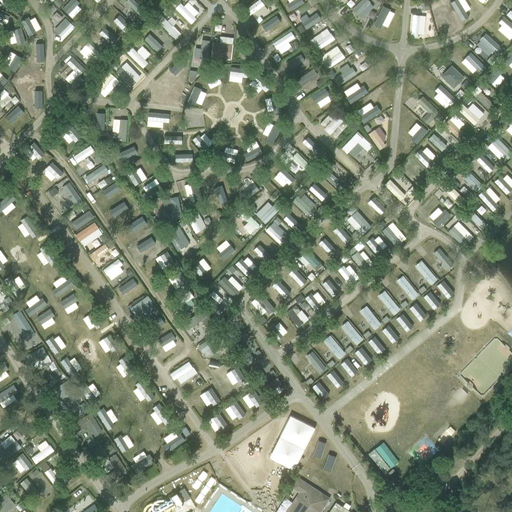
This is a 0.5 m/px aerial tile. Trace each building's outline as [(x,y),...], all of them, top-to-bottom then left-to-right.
[(82,0),(93,9),(100,0),(82,0)] [(125,0),(124,1),(137,14),(142,9),(132,0),(125,0)] [(259,0),(249,7),(256,18),(268,10),(261,0),(259,0)] [(306,0),(285,0),(284,1),(291,10),(306,0)] [(368,0),(360,0),(352,9),(362,18),(375,6),(368,0)] [(463,22),(471,17),(459,0),(452,0),(450,2),(463,22)] [(175,9),(190,23),(200,13),(188,2),(183,7),(180,3),(175,9)] [(75,22),(80,16),(67,4),(61,10),(75,22)] [(381,30),(391,8),(383,4),(372,26),(381,30)] [(445,30),(444,26),(449,25),(445,8),(432,11),(437,32),(445,30)] [(271,40),(278,36),(275,31),(288,23),(281,12),(262,23),(271,40)] [(317,12),(309,18),(306,13),(300,17),(308,28),(322,18),(317,12)] [(118,13),(112,18),(124,31),(130,26),(118,13)] [(0,22),(4,26),(12,19),(8,14),(0,20),(0,22)] [(411,14),(410,37),(419,37),(419,33),(425,33),(426,15),(411,14)] [(511,34),(511,33),(511,23),(502,15),(497,20),(511,34)] [(158,23),(175,40),(181,33),(165,17),(158,23)] [(63,39),(75,27),(65,18),(54,30),(63,39)] [(40,26),(26,29),(27,36),(41,33),(40,26)] [(316,52),(335,38),(327,28),(308,41),(316,52)] [(107,49),(115,40),(105,31),(97,40),(107,49)] [(291,31),(273,43),(280,54),(291,47),(288,42),(295,37),(291,31)] [(150,33),(144,39),(157,53),(163,47),(150,33)] [(307,33),(302,36),(305,41),(310,38),(307,33)] [(487,58),(492,52),(496,56),(503,48),(486,33),(474,46),(487,58)] [(201,47),(195,47),(195,57),(209,58),(209,39),(202,39),(201,47)] [(82,47),(94,60),(100,55),(88,42),(82,47)] [(231,60),(232,45),(212,43),(210,57),(231,60)] [(337,45),(319,58),(326,69),(345,56),(337,45)] [(132,47),(127,52),(143,68),(148,62),(132,47)] [(44,64),(44,50),(27,49),(26,63),(44,64)] [(479,73),(485,67),(469,50),(459,60),(472,74),(476,70),(479,73)] [(20,66),(24,56),(13,52),(9,62),(20,66)] [(296,54),(278,66),(282,71),(299,59),(296,54)] [(80,71),(83,66),(63,56),(60,62),(80,71)] [(186,75),(189,61),(177,58),(174,72),(186,75)] [(499,65),(511,75),(511,64),(505,58),(499,65)] [(131,87),(142,76),(125,61),(115,72),(131,87)] [(350,63),(340,67),(342,74),(333,78),(335,84),(355,77),(350,63)] [(463,78),(451,66),(441,77),(453,88),(463,78)] [(230,76),(248,77),(248,68),(231,68),(230,76)] [(296,82),(302,88),(318,74),(313,68),(296,82)] [(189,72),(188,81),(191,81),(191,77),(196,77),(196,73),(189,72)] [(105,97),(119,81),(111,74),(97,89),(105,97)] [(505,88),(490,74),(484,80),(500,94),(505,88)] [(21,96),(36,83),(31,77),(16,90),(21,96)] [(375,79),(346,92),(350,100),(379,87),(375,79)] [(436,79),(425,90),(441,107),(453,96),(436,79)] [(186,104),(186,85),(164,84),(163,99),(175,100),(175,104),(186,104)] [(319,108),(327,103),(323,98),(333,92),(328,85),(311,96),(319,108)] [(0,106),(1,108),(12,99),(4,89),(0,92),(0,106)] [(487,110),(493,104),(480,91),(474,97),(487,110)] [(41,107),(33,95),(22,102),(30,114),(41,107)] [(420,103),(413,110),(427,125),(440,112),(423,95),(417,101),(420,103)] [(270,98),(274,114),(281,112),(277,96),(270,98)] [(380,102),(375,105),(372,101),(359,109),(366,121),(384,109),(380,102)] [(12,123),(24,112),(18,105),(6,116),(12,123)] [(458,112),(473,125),(479,119),(464,105),(458,112)] [(163,133),(164,112),(148,111),(148,126),(155,127),(155,133),(163,133)] [(330,134),(335,138),(347,126),(332,111),(320,124),(324,128),(326,127),(332,132),(330,134)] [(105,131),(105,112),(97,112),(98,131),(105,131)] [(415,138),(426,128),(415,117),(405,127),(415,138)] [(113,118),(112,131),(118,131),(118,141),(127,141),(127,119),(113,118)] [(458,138),(463,133),(450,120),(444,126),(458,138)] [(185,144),(184,121),(177,121),(177,128),(164,129),(165,139),(172,139),(173,145),(185,144)] [(61,144),(77,129),(72,122),(55,137),(61,144)] [(266,140),(274,143),(280,127),(272,124),(266,140)] [(367,133),(378,150),(387,145),(383,140),(387,138),(379,126),(367,133)] [(437,128),(428,139),(443,151),(452,141),(437,128)] [(299,148),(304,142),(320,157),(325,151),(303,130),(292,141),(299,148)] [(346,154),(357,142),(367,151),(372,146),(357,132),(341,149),(346,154)] [(198,133),(192,140),(203,151),(209,145),(198,133)] [(491,142),(507,159),(511,153),(511,152),(497,136),(491,142)] [(76,162),(95,153),(91,146),(72,155),(76,162)] [(258,146),(243,155),(247,161),(262,152),(258,146)] [(367,152),(363,149),(356,156),(366,165),(376,154),(370,148),(367,152)] [(172,159),(177,156),(172,149),(167,152),(172,159)] [(39,150),(35,154),(38,158),(32,165),(36,169),(47,157),(39,150)] [(124,168),(140,158),(135,151),(129,155),(127,151),(118,157),(124,168)] [(296,151),(290,156),(304,171),(310,166),(296,151)] [(431,174),(438,169),(427,153),(420,158),(431,174)] [(488,170),(492,175),(498,170),(483,155),(475,163),(484,173),(488,170)] [(98,156),(93,160),(97,165),(102,161),(98,156)] [(38,172),(42,178),(58,166),(54,160),(38,172)] [(159,169),(154,163),(150,166),(147,161),(133,171),(140,182),(159,169)] [(337,180),(329,172),(335,166),(330,161),(319,173),(332,185),(337,180)] [(105,165),(86,174),(89,181),(109,172),(105,165)] [(409,167),(403,174),(420,189),(426,182),(409,167)] [(285,190),(295,181),(283,168),(273,177),(285,190)] [(466,168),(460,174),(475,191),(482,186),(466,168)] [(508,197),(511,193),(511,188),(498,174),(492,180),(508,197)] [(56,176),(50,180),(53,185),(59,181),(56,176)] [(350,177),(345,182),(349,186),(354,181),(350,177)] [(214,185),(221,204),(237,198),(230,179),(214,185)] [(254,179),(240,188),(248,198),(261,189),(254,179)] [(62,186),(76,205),(82,200),(69,181),(62,186)] [(100,192),(103,197),(121,187),(117,181),(100,192)] [(391,181),(385,187),(400,201),(406,195),(391,181)] [(324,204),(333,195),(320,182),(311,191),(324,204)] [(190,183),(184,185),(188,201),(195,199),(190,183)] [(445,192),(459,206),(465,200),(452,186),(445,192)] [(302,189),(296,195),(299,198),(303,194),(305,192),(302,189)] [(496,214),(506,204),(492,189),(481,200),(496,214)] [(7,209),(19,199),(13,192),(1,202),(7,209)] [(307,215),(316,205),(304,194),(295,204),(307,215)] [(380,217),(387,212),(373,195),(362,203),(367,210),(372,207),(380,217)] [(127,197),(109,210),(117,220),(134,207),(127,197)] [(182,217),(177,197),(169,198),(172,211),(163,213),(165,221),(182,217)] [(422,208),(437,224),(449,213),(433,197),(422,208)] [(70,199),(61,207),(66,212),(75,204),(70,199)] [(280,207),(275,202),(272,205),(268,201),(255,214),(264,223),(280,207)] [(18,230),(31,220),(23,210),(11,220),(18,230)] [(91,211),(71,221),(75,228),(95,218),(91,211)] [(278,216),(293,230),(298,225),(283,211),(278,216)] [(361,235),(371,226),(356,211),(346,220),(361,235)] [(460,212),(455,217),(458,221),(463,216),(460,212)] [(241,226),(250,234),(259,225),(246,213),(242,218),(245,221),(241,226)] [(480,229),(486,224),(475,213),(470,218),(480,229)] [(200,214),(188,220),(195,233),(206,227),(200,214)] [(119,231),(125,241),(144,229),(137,219),(119,231)] [(279,244),(288,235),(273,221),(264,230),(279,244)] [(381,230),(395,247),(406,239),(392,221),(381,230)] [(458,221),(448,231),(463,247),(473,237),(458,221)] [(96,222),(76,233),(83,246),(103,235),(96,222)] [(27,240),(39,234),(36,227),(23,232),(27,240)] [(177,251),(190,243),(180,228),(168,236),(177,251)] [(344,228),(339,233),(348,245),(354,241),(344,228)] [(146,261),(143,255),(160,245),(153,232),(128,246),(139,265),(146,261)] [(221,244),(227,252),(237,245),(227,232),(222,236),(226,240),(221,244)] [(104,234),(99,238),(103,242),(107,239),(104,234)] [(376,255),(386,247),(374,234),(364,242),(376,255)] [(318,242),(333,259),(339,254),(324,237),(318,242)] [(110,240),(106,243),(110,249),(114,246),(110,240)] [(263,259),(271,251),(259,240),(251,248),(263,259)] [(47,241),(33,249),(40,260),(54,251),(47,241)] [(93,261),(109,249),(105,243),(89,255),(93,261)] [(447,270),(454,265),(439,247),(433,252),(447,270)] [(364,272),(373,263),(360,249),(351,258),(364,272)] [(154,272),(171,259),(165,252),(149,265),(154,272)] [(44,266),(51,278),(65,270),(58,258),(44,266)] [(249,279),(259,270),(248,259),(238,268),(249,279)] [(104,268),(109,279),(124,272),(120,265),(121,265),(119,260),(104,268)] [(422,260),(414,266),(431,285),(438,278),(422,260)] [(349,284),(358,277),(347,263),(338,271),(349,284)] [(320,264),(315,268),(319,272),(324,268),(320,264)] [(216,265),(199,278),(203,284),(221,271),(216,265)] [(302,287),(308,282),(294,266),(288,272),(302,287)] [(334,298),(342,290),(328,274),(319,282),(334,298)] [(411,300),(419,295),(404,275),(396,280),(411,300)] [(62,292),(74,283),(69,276),(56,285),(62,292)] [(231,276),(227,280),(224,276),(218,282),(232,297),(242,288),(231,276)] [(124,301),(143,289),(134,277),(116,289),(124,301)] [(274,279),(270,284),(287,299),(292,294),(274,279)] [(433,294),(442,287),(439,283),(430,290),(433,294)] [(0,291),(5,297),(10,293),(2,286),(0,288),(0,291)] [(25,287),(19,290),(26,301),(31,298),(25,287)] [(187,300),(193,296),(189,290),(170,303),(175,309),(180,306),(185,314),(193,308),(187,300)] [(393,315),(401,310),(385,290),(378,296),(393,315)] [(305,300),(317,311),(325,302),(313,291),(305,300)] [(220,293),(209,304),(218,313),(229,303),(220,293)] [(266,310),(270,314),(275,309),(260,293),(250,302),(261,314),(266,310)] [(68,301),(71,310),(85,304),(82,296),(68,301)] [(41,304),(26,311),(31,321),(45,314),(41,304)] [(375,330),(382,324),(367,305),(359,311),(375,330)] [(291,309),(286,313),(297,327),(302,323),(296,315),(300,311),(295,306),(291,309)] [(156,307),(150,311),(153,316),(159,313),(156,307)] [(409,308),(399,316),(409,328),(419,320),(409,308)] [(214,325),(203,309),(182,324),(187,330),(201,321),(207,330),(214,325)] [(285,338),(280,329),(288,325),(283,314),(266,323),(277,343),(285,338)] [(262,317),(257,322),(260,325),(266,321),(262,317)] [(154,322),(157,332),(167,329),(164,319),(154,322)] [(341,325),(356,345),(363,340),(349,320),(341,325)] [(384,331),(392,340),(405,330),(397,320),(384,331)] [(43,337),(57,331),(53,321),(39,327),(43,337)] [(156,350),(163,358),(176,345),(173,341),(177,337),(173,333),(156,350)] [(376,348),(385,340),(378,333),(370,341),(376,348)] [(323,341),(339,359),(346,353),(330,334),(323,341)] [(198,346),(204,353),(216,344),(211,337),(198,346)] [(110,361),(118,355),(110,342),(101,349),(110,361)] [(44,346),(24,357),(31,371),(44,364),(48,372),(56,368),(44,346)] [(354,351),(359,364),(369,361),(364,347),(354,351)] [(321,373),(327,367),(312,350),(305,356),(321,373)] [(337,374),(349,364),(345,359),(333,369),(337,374)] [(170,374),(174,380),(177,377),(181,383),(198,372),(190,360),(170,374)] [(117,369),(123,376),(132,368),(126,361),(117,369)] [(217,371),(224,382),(240,373),(233,361),(217,371)] [(328,395),(338,388),(328,374),(318,382),(328,395)] [(5,376),(0,378),(0,388),(9,385),(5,376)] [(136,377),(125,385),(133,394),(143,386),(136,377)] [(54,388),(64,403),(64,405),(66,408),(68,408),(71,406),(71,405),(81,398),(68,379),(54,388)] [(206,383),(190,396),(199,408),(215,395),(206,383)] [(243,398),(250,406),(261,398),(254,390),(243,398)] [(4,406),(19,396),(16,391),(1,400),(4,406)] [(141,400),(148,411),(158,404),(151,394),(141,400)] [(83,403),(79,406),(83,413),(87,410),(83,403)] [(100,421),(114,411),(109,403),(94,412),(100,421)] [(157,424),(168,419),(164,410),(153,414),(157,424)] [(219,412),(210,419),(220,434),(229,427),(219,412)] [(94,436),(102,431),(93,416),(84,422),(94,436)] [(447,438),(455,431),(451,426),(443,433),(447,438)] [(175,427),(163,435),(170,446),(182,439),(175,427)] [(35,464),(54,451),(46,439),(36,446),(40,451),(31,458),(35,464)] [(123,456),(137,448),(132,439),(118,447),(123,456)] [(0,444),(0,458),(2,462),(20,448),(19,447),(19,445),(18,443),(16,443),(15,441),(14,442),(4,450),(0,444)] [(16,457),(26,471),(33,466),(23,452),(16,457)] [(286,453),(281,460),(293,468),(298,461),(286,453)] [(115,470),(103,478),(104,479),(104,480),(106,483),(107,484),(108,485),(126,472),(115,455),(108,459),(115,470)] [(44,463),(40,467),(43,472),(48,468),(44,463)] [(287,511),(319,511),(328,499),(297,479),(292,487),(302,494),(299,500),(296,498),(287,511)] [(10,489),(5,493),(9,497),(14,493),(10,489)] [(184,489),(178,492),(184,502),(190,498),(184,489)] [(66,511),(65,511),(101,511),(94,502),(93,503),(89,497),(66,511)] [(350,511),(336,503),(330,511),(350,511)]
